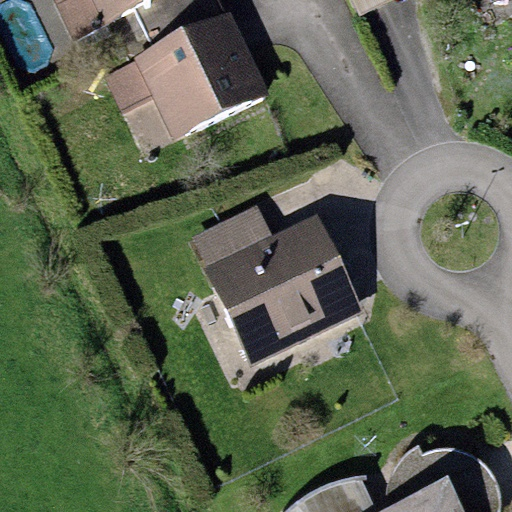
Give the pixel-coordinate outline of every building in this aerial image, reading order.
[(104,21),(93,0),(53,0),(72,37),(104,21)] [(93,0),(104,21),(111,18),(148,0),(93,0)] [(148,0),(111,18),(132,61),(224,14),(217,0),(148,0)] [(391,0),(353,0),(360,14),(391,0)] [(224,14),(132,61),(151,98),(173,140),(270,90),(229,12),(224,14)] [(121,113),(151,98),(132,61),(103,78),(121,113)] [(202,269),(271,236),(255,206),(188,240),(202,269)] [(202,269),(250,367),(363,312),(316,214),(271,236),(202,269)] [(303,511),(464,511),(447,474),(446,449),(431,451),(421,454),(418,444),(406,454),(397,464),(389,478),(385,493),(388,506),(374,511),(359,475),(342,478),(325,483),(310,491),(295,501),(303,511)] [(462,451),(446,449),(447,474),(464,511),(498,511),(500,507),(500,490),(491,474),(480,459),(462,451)] [(303,511),(295,501),(283,511),(303,511)]
